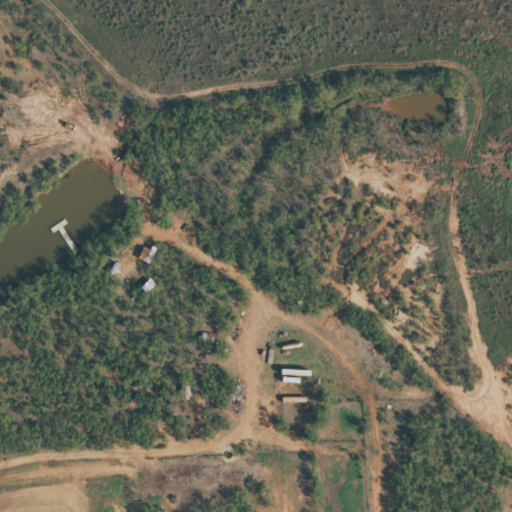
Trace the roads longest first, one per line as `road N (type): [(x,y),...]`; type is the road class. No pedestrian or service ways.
road 1 (residential): [(193,511),(230,431),(264,316),(445,142),(511,100)]
road 2 (residential): [(125,511),(99,503),(0,510)]
